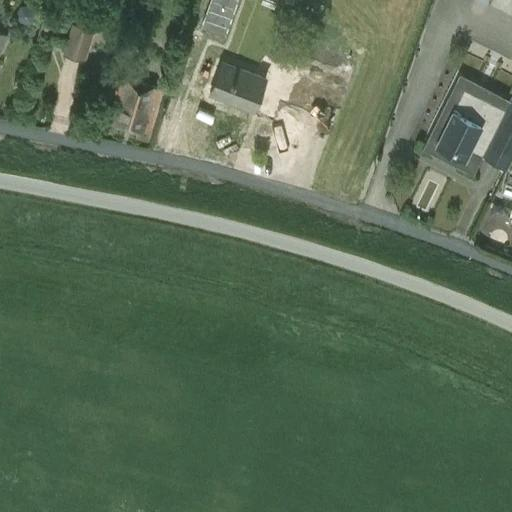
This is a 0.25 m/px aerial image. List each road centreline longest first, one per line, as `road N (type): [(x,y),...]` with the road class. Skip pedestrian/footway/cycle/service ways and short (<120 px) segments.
road 1 (unclassified): [(511,324),(316,249),(0,178)]
road 2 (unclassified): [(511,268),(387,220),(149,155),(0,128)]
